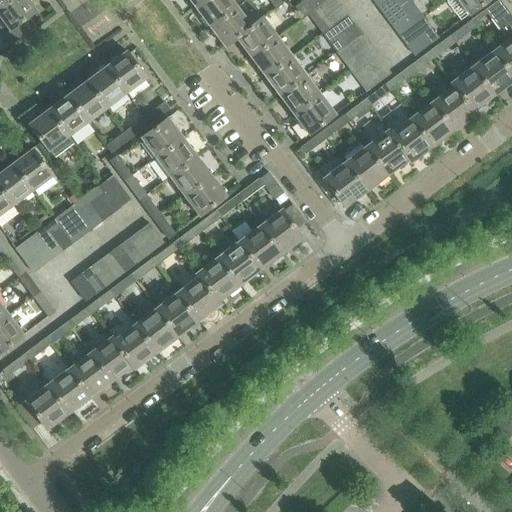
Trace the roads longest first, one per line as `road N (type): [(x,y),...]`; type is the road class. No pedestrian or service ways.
road 1 (residential): [(33,482),(345,246)]
road 2 (tertiary): [(511,270),(407,325),(313,394)]
road 3 (residential): [(345,246),(206,68)]
road 4 (residential): [(345,246),(511,123)]
road 5 (residential): [(388,511),(406,494),(313,394)]
road 6 (tertiary): [(313,394),(204,511)]
